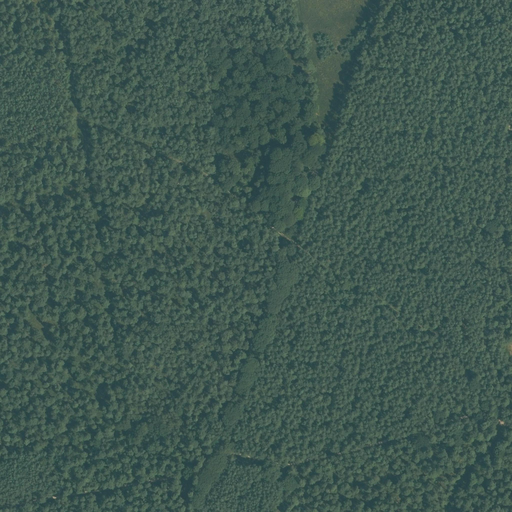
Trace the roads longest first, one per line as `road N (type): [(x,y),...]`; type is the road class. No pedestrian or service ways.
road 1 (track): [(55,0),(74,115),(217,180),(297,246),(443,339),(492,417)]
road 2 (track): [(0,507),(196,474),(235,455),(283,464),(320,459),(474,414),(492,417)]
